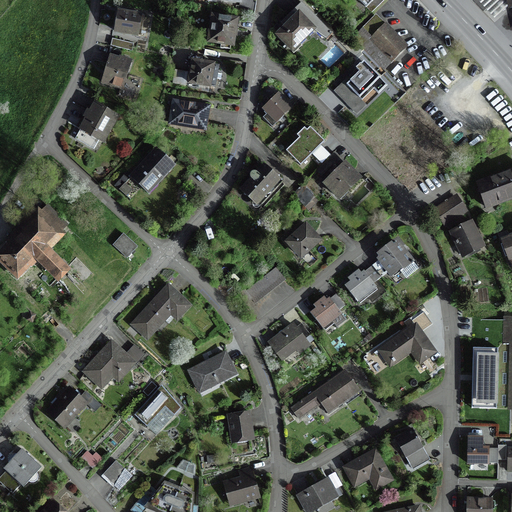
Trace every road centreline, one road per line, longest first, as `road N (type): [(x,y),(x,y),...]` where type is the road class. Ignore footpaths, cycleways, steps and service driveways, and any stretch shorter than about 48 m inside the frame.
road 1 (residential): [(95,0),(77,80),(49,136),(166,253)]
road 2 (residential): [(166,253),(18,414)]
road 3 (residential): [(254,63),(229,175),(166,253)]
road 4 (residential): [(254,63),(280,77),(412,205)]
road 5 (residential): [(412,205),(245,337)]
road 6 (residential): [(278,480),(450,388)]
road 7 (residential): [(412,205),(443,290),(450,388)]
road 8 (residential): [(245,337),(269,394),(278,480)]
road 9 (residential): [(107,511),(18,414)]
road 10 (residential): [(450,388),(447,511)]
